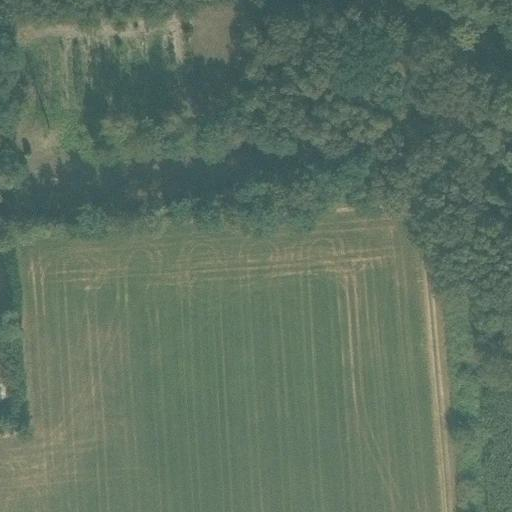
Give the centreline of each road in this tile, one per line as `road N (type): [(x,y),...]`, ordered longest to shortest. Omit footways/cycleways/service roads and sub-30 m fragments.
road 1 (track): [(403,0),(444,511)]
road 2 (track): [(511,72),(407,0)]
